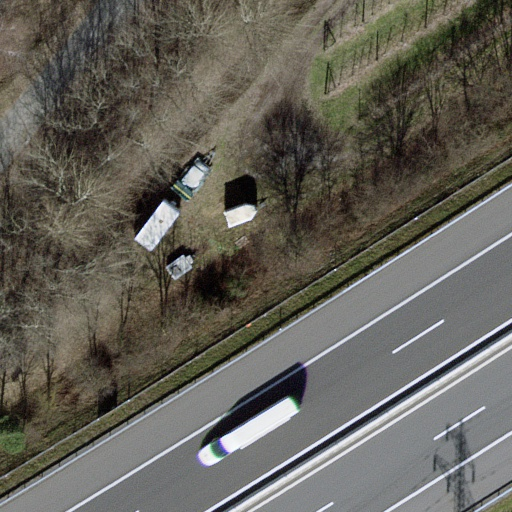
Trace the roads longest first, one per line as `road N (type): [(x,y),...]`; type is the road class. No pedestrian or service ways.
road 1 (motorway): [(511,268),(126,511)]
road 2 (motorway): [(318,511),(511,390)]
road 3 (unclassified): [(119,0),(0,145)]
